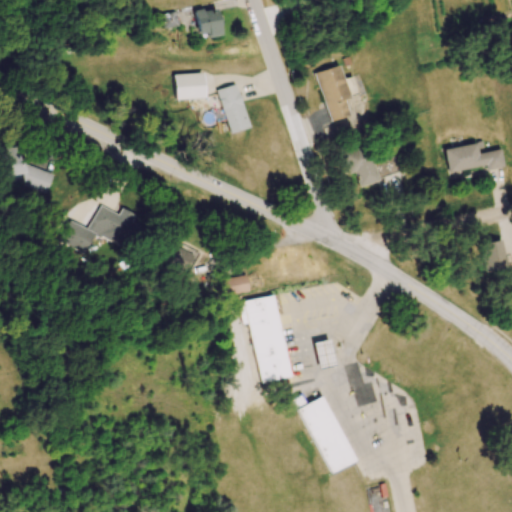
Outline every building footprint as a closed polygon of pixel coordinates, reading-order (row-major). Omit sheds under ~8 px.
[(195,34),(204,33),(205,36),(219,35),(215,8),(192,11),(195,34)] [(158,14),(161,28),(176,25),(173,12),(158,14)] [(346,97),(338,65),(314,72),(327,121),(346,116),(342,98),(346,97)] [(172,74),(173,99),(201,98),(201,73),(172,74)] [(227,133),(248,127),(234,84),(214,90),(227,133)] [(446,172),(484,165),(484,169),(502,166),(499,149),(476,153),(475,143),(442,149),(446,172)] [(47,192),(53,172),(18,161),(22,151),(5,146),(0,160),(0,171),(25,179),(23,185),(47,192)] [(377,181),(367,146),(341,154),(347,174),(353,172),(357,187),(377,181)] [(61,241),(87,252),(94,235),(124,248),(135,224),(130,222),(134,213),(120,207),(117,214),(98,205),(88,229),(70,221),(61,241)] [(508,267),(504,239),(489,241),(493,269),(508,267)] [(184,273),(193,254),(167,242),(159,261),(184,273)] [(222,297),(248,291),(244,274),(218,280),(222,297)] [(263,384),(243,303),(272,296),(292,377),(263,384)] [(322,371),(316,344),(330,341),(336,368),(322,371)] [(359,464),(333,478),(296,412),(321,397),(359,464)]
